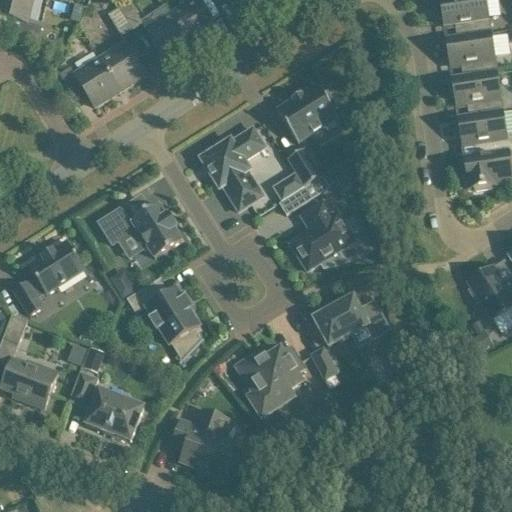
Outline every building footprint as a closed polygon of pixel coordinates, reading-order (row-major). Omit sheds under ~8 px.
[(0,0),(0,19),(9,22),(6,33),(38,41),(41,29),(26,26),(32,0),(0,0)] [(172,16),(193,49),(218,33),(198,0),(172,16)] [(263,0),(226,0),(239,20),(266,3),(263,0)] [(486,0),(439,0),(440,5),(437,6),(439,21),(443,20),(444,29),(454,27),(456,39),(456,40),(491,35),(486,0)] [(119,10),(132,31),(143,24),(130,4),(119,10)] [(74,7),(70,22),(80,25),(84,9),(74,7)] [(122,38),(132,31),(119,10),(108,17),(122,38)] [(167,65),(193,49),(172,16),(146,33),(167,65)] [(497,75),(491,35),(456,40),(456,39),(446,41),(447,45),(443,45),(445,60),(449,60),(450,69),(460,67),(462,79),(462,80),(497,75)] [(126,45),(101,61),(122,93),(147,78),(126,45)] [(75,78),(71,71),(60,77),(74,99),(84,92),(95,110),(122,93),(101,61),(75,78)] [(503,114),(497,75),(462,80),(462,79),(452,81),(453,84),(449,85),(452,100),(455,100),(456,108),(467,107),(469,119),(469,120),(503,114)] [(293,103),(277,113),(299,147),(339,121),(333,112),(337,109),(328,95),(324,97),(318,88),(302,97),(292,103),(293,103)] [(475,159),(511,153),(511,139),(507,140),(503,114),(469,120),(469,119),(458,120),(459,124),(455,125),(458,140),(461,139),(463,148),(473,146),(475,159)] [(231,142),(201,162),(220,192),(224,190),(240,215),(263,200),(247,175),(251,173),(245,164),(265,151),(254,132),(233,145),(231,142)] [(296,177),(305,190),(313,185),(323,179),(305,151),(289,162),(298,176),(296,177)] [(511,169),(511,153),(475,159),(464,160),(466,169),(462,170),(464,185),(468,184),(469,191),(475,190),(475,194),(491,192),(490,188),(496,187),(495,184),(511,181),(511,177),(511,170),(511,169)] [(303,191),(305,190),(296,177),(274,191),(283,204),(303,191)] [(321,197),(331,191),(323,179),(313,185),(314,186),(321,197)] [(287,218),(311,203),(303,191),(283,204),(279,207),(287,218)] [(356,245),(338,217),(333,220),(324,206),(302,220),(311,234),(291,247),(308,275),(322,266),(325,271),(345,266),(345,264),(344,264),(339,255),(356,245)] [(169,218),(167,219),(159,207),(135,222),(126,209),(99,226),(113,248),(133,236),(144,252),(148,250),(156,261),(182,244),(175,232),(177,230),(169,218)] [(30,319),(45,310),(40,301),(58,290),(59,291),(86,274),(68,245),(53,255),(52,253),(42,260),(43,261),(29,270),(37,283),(30,287),(28,285),(15,294),(30,319)] [(494,269),(468,285),(473,292),(470,294),(477,306),(480,304),(492,323),(511,310),(511,281),(505,286),(494,269)] [(113,282),(123,299),(134,292),(124,276),(113,282)] [(163,282),(162,281),(128,302),(137,317),(147,311),(153,320),(149,322),(150,324),(154,321),(159,331),(156,333),(157,334),(160,332),(170,348),(184,340),(192,354),(191,355),(192,357),(205,343),(203,342),(202,344),(196,333),(201,330),(191,314),(195,312),(187,299),(183,301),(177,291),(163,300),(155,287),(163,282)] [(368,329),(375,341),(390,333),(375,305),(361,313),(354,301),(315,322),(330,349),(368,329)] [(29,325),(13,318),(3,342),(19,348),(29,325)] [(298,377),(305,372),(291,351),(285,356),(281,351),(268,359),(266,357),(255,364),(252,360),(237,370),(247,386),(243,389),(249,398),(248,399),(262,420),(295,399),(291,392),(303,384),(298,377)] [(324,352),(312,358),(325,383),(337,376),(324,352)] [(93,353),(87,370),(97,374),(104,357),(93,353)] [(26,368),(13,362),(1,392),(15,397),(14,400),(45,412),(59,376),(27,364),(26,368)] [(114,438),(131,445),(145,410),(99,393),(99,395),(95,393),(99,382),(81,375),(70,404),(88,411),(88,409),(92,411),(86,427),(104,434),(103,435),(114,439),(114,438)] [(322,416),(314,421),(323,437),(347,423),(329,391),(314,400),(322,416)] [(182,424),(172,448),(186,453),(181,465),(223,481),(228,470),(231,471),(235,459),(232,458),(236,447),(221,441),(228,423),(204,413),(198,430),(182,424)] [(287,452),(297,452),(299,452),(299,450),(299,438),(287,438),(287,452)]
